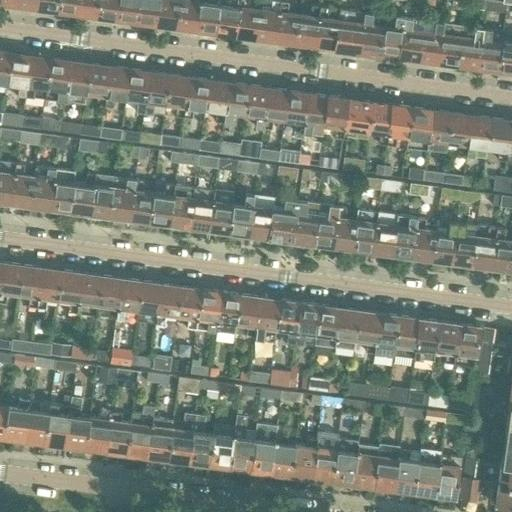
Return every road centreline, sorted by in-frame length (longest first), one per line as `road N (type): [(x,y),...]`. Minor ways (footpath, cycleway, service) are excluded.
road 1 (residential): [(511,97),(0,27)]
road 2 (residential): [(0,238),(511,307)]
road 3 (residential): [(0,472),(292,511)]
